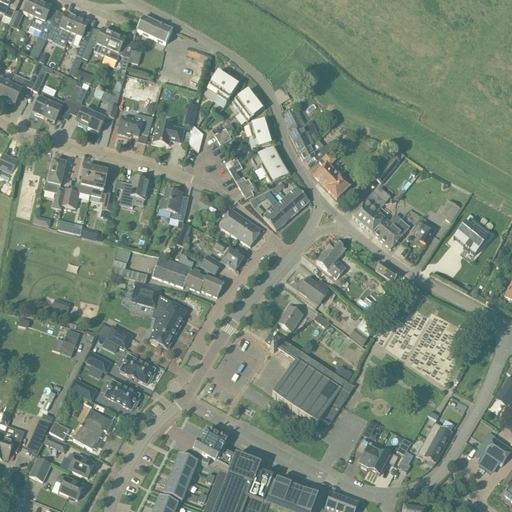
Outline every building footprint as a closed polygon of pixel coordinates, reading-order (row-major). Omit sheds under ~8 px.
[(0,0),(0,15),(4,17),(3,18),(11,21),(12,20),(20,1),(16,0),(0,0)] [(34,20),(40,5),(29,0),(28,0),(22,15),(34,20)] [(20,1),(12,20),(11,21),(8,27),(17,31),(23,17),(15,13),(16,11),(20,1)] [(44,26),(51,9),(40,5),(34,20),(30,29),(40,34),(44,26)] [(67,43),(77,20),(66,16),(59,31),(52,27),(51,29),(46,40),(52,43),(54,38),(67,43)] [(136,33),(137,34),(165,46),(172,32),(143,18),(136,33)] [(88,25),(77,20),(67,43),(73,46),(73,45),(78,47),(88,25)] [(40,34),(38,38),(46,41),(46,40),(51,29),(44,26),(40,34)] [(104,58),(113,36),(102,32),(93,53),(104,58)] [(113,36),(104,58),(117,63),(119,57),(123,58),(130,44),(124,42),(125,41),(113,36)] [(76,58),(81,60),(87,47),(82,45),(76,58)] [(35,46),(30,59),(37,62),(42,49),(35,46)] [(92,49),(87,47),(81,60),(87,62),(92,49)] [(202,53),(198,61),(207,65),(211,57),(202,53)] [(38,63),(43,66),(46,59),(40,57),(38,63)] [(129,60),(123,58),(120,72),(121,72),(125,73),(126,73),(129,60)] [(37,64),(31,76),(37,80),(38,79),(43,67),(37,64)] [(77,71),(74,79),(81,82),(83,77),(82,73),(77,71)] [(38,79),(37,80),(32,92),(37,94),(43,82),(46,75),(41,72),(38,80),(38,79)] [(206,90),(217,97),(229,78),(219,72),(206,90)] [(0,99),(3,101),(14,77),(13,76),(5,76),(4,78),(0,76),(0,99)] [(15,77),(14,77),(3,101),(14,107),(19,97),(21,92),(10,86),(15,77)] [(229,78),(217,97),(227,104),(239,85),(229,78)] [(282,88),(287,95),(296,89),(292,82),(282,88)] [(36,106),(32,115),(43,120),(52,99),(55,93),(45,88),(42,94),(36,106)] [(81,90),(75,103),(81,106),(87,93),(81,90)] [(231,104),(239,114),(257,101),(249,91),(231,104)] [(52,99),(43,120),(54,125),(58,118),(67,122),(75,104),(65,100),(63,104),(52,99)] [(257,101),(239,114),(247,124),(264,110),(257,101)] [(195,115),(197,108),(188,106),(187,113),(195,115)] [(118,109),(108,107),(105,119),(114,122),(118,109)] [(87,130),(95,112),(90,109),(88,113),(83,111),(76,125),(87,130)] [(289,137),(299,156),(301,154),(301,153),(311,149),(314,148),(318,143),(320,141),(311,123),(304,127),(296,111),(284,116),(293,135),(289,137)] [(101,115),(95,112),(87,130),(98,136),(105,121),(99,118),(101,115)] [(152,121),(135,116),(133,122),(121,119),(117,136),(130,140),(131,138),(138,140),(139,136),(148,139),(152,121)] [(248,141),(269,134),(266,122),(244,129),(248,141)] [(173,128),(157,124),(152,144),(168,148),(169,143),(181,146),(184,131),(173,129),(173,128)] [(193,128),(191,134),(201,143),(203,137),(193,128)] [(214,137),(217,142),(228,136),(225,131),(214,137)] [(190,140),(200,148),(201,143),(191,134),(190,140)] [(273,146),(269,134),(248,141),(252,152),(273,146)] [(228,136),(217,142),(220,148),(231,141),(228,136)] [(200,148),(190,140),(188,146),(192,149),(198,155),(200,148)] [(340,144),(337,140),(333,143),(323,149),(318,143),(314,148),(311,149),(301,153),(301,154),(299,156),(303,165),(314,160),(317,163),(340,144)] [(250,163),(256,172),(260,170),(268,165),(279,159),(274,150),(255,161),(250,163)] [(404,158),(397,152),(373,181),(380,187),(404,158)] [(335,162),(329,155),(322,161),(322,160),(318,163),(322,168),(313,177),(336,202),(349,190),(329,168),(335,162)] [(265,178),(284,167),(279,159),(260,170),(265,178)] [(225,167),(228,172),(239,165),(236,160),(225,167)] [(14,168),(0,162),(0,171),(10,176),(14,168)] [(52,210),(60,212),(65,192),(60,191),(63,175),(66,166),(53,163),(48,185),(46,184),(43,193),(56,196),(52,210)] [(228,172),(235,184),(240,181),(236,174),(242,171),(239,165),(228,172)] [(290,176),(284,167),(265,178),(270,187),(290,176)] [(75,185),(73,194),(78,195),(89,198),(90,195),(95,170),(85,168),(82,177),(80,187),(75,185)] [(90,195),(89,198),(100,200),(100,204),(103,205),(105,197),(105,196),(102,195),(103,192),(105,183),(108,173),(95,170),(90,195)] [(149,183),(135,180),(133,187),(124,185),(119,207),(132,210),(135,198),(145,201),(149,183)] [(240,193),(251,187),(248,182),(245,183),(243,180),(240,182),(240,181),(235,184),(240,193)] [(251,187),(240,193),(245,202),(253,197),(252,194),(254,193),(251,187)] [(296,189),(285,200),(298,213),(309,203),(296,189)] [(177,230),(181,231),(183,226),(187,206),(180,204),(182,195),(166,191),(163,200),(161,200),(159,211),(170,214),(169,221),(179,223),(177,230)] [(65,192),(60,212),(61,213),(62,208),(74,212),(78,195),(65,192)] [(401,193),(395,200),(398,202),(403,195),(401,193)] [(371,236),(384,220),(377,214),(383,207),(381,205),(382,204),(372,195),(352,219),(371,236)] [(102,212),(100,219),(108,221),(110,214),(111,215),(114,199),(105,197),(103,205),(102,212)] [(274,210),(287,223),(298,213),(285,200),(274,210)] [(460,210),(448,203),(439,218),(450,225),(460,210)] [(275,233),(287,223),(274,210),(263,220),(275,233)] [(261,232),(230,211),(218,229),(250,249),(261,232)] [(384,220),(371,236),(378,241),(385,233),(391,226),(394,229),(398,225),(397,224),(400,222),(400,221),(395,216),(389,224),(384,220)] [(203,217),(201,220),(202,223),(205,225),(208,224),(210,221),(209,218),(206,217),(203,217)] [(32,226),(40,228),(42,220),(34,218),(32,226)] [(470,220),(454,240),(474,257),(490,236),(470,220)] [(408,229),(400,222),(397,224),(398,225),(394,229),(391,226),(385,233),(378,241),(390,251),(408,229)] [(59,223),(57,233),(74,237),(76,227),(59,223)] [(432,238),(436,231),(424,224),(420,230),(426,234),(432,238)] [(187,241),(193,228),(187,225),(180,238),(187,241)] [(82,231),(80,239),(103,245),(105,237),(82,231)] [(449,241),(444,238),(438,248),(443,251),(449,241)] [(345,252),(335,243),(316,264),(336,282),(345,271),(336,263),(345,252)] [(229,251),(217,244),(213,251),(221,256),(222,255),(225,257),(220,264),(235,273),(244,259),(230,250),(229,251)] [(118,248),(112,277),(146,284),(148,276),(127,272),(132,251),(118,248)] [(158,259),(152,279),(183,290),(184,288),(199,295),(200,292),(214,299),(217,300),(224,284),(221,282),(215,279),(207,275),(207,276),(206,277),(191,270),(191,271),(175,265),(158,259)] [(217,265),(208,259),(202,270),(208,274),(214,278),(221,268),(217,265)] [(399,277),(381,264),(375,273),(394,285),(399,277)] [(316,287),(308,281),(298,293),(307,299),(308,298),(319,306),(327,295),(325,294),(329,289),(320,283),(316,287)] [(162,292),(136,285),(131,304),(156,310),(157,306),(166,311),(159,324),(157,323),(155,322),(153,331),(154,332),(148,343),(157,348),(158,346),(167,351),(184,321),(182,320),(187,312),(171,303),(171,304),(161,299),(160,298),(162,292)] [(465,287),(462,292),(467,295),(470,290),(465,287)] [(66,316),(69,308),(55,303),(52,311),(66,316)] [(302,318),(288,308),(277,325),(291,335),(302,318)] [(329,325),(318,316),(314,322),(325,330),(329,325)] [(375,328),(364,320),(349,339),(362,349),(369,340),(375,328)] [(131,338),(112,328),(106,341),(125,351),(131,338)] [(279,340),(271,335),(264,345),(264,346),(265,345),(271,349),(269,352),(273,355),(276,350),(295,363),(272,398),(297,415),(318,428),(321,422),(329,427),(353,389),(279,340)] [(87,336),(85,342),(92,345),(94,339),(87,336)] [(89,355),(84,365),(105,375),(110,366),(89,355)] [(147,386),(148,383),(150,384),(154,376),(152,375),(153,373),(154,372),(153,371),(128,359),(127,358),(127,359),(126,360),(122,358),(118,366),(122,368),(120,372),(120,373),(120,374),(121,374),(129,378),(128,379),(136,383),(137,382),(145,386),(146,387),(147,386)] [(511,366),(511,368),(506,376),(510,379),(497,397),(509,405),(511,400),(511,366)] [(334,375),(340,380),(345,372),(339,368),(334,375)] [(463,375),(457,372),(452,381),(458,384),(463,375)] [(91,403),(96,394),(74,383),(69,392),(91,403)] [(137,401),(138,398),(139,397),(138,397),(137,397),(116,386),(113,384),(112,384),(111,385),(112,385),(111,386),(107,384),(103,392),(107,394),(105,398),(104,399),(105,399),(130,412),(131,412),(131,411),(133,409),(135,410),(139,402),(137,401)] [(57,414),(64,397),(60,395),(52,411),(57,414)] [(84,422),(73,442),(83,448),(92,453),(103,433),(106,435),(112,425),(90,412),(84,422)] [(436,421),(438,419),(429,414),(427,418),(435,423),(436,421)] [(11,417),(4,415),(0,425),(0,426),(7,429),(11,417)] [(369,423),(366,430),(373,433),(377,426),(369,423)] [(49,435),(63,443),(68,432),(55,425),(49,435)] [(425,441),(426,441),(443,451),(452,435),(434,426),(425,441)] [(4,434),(0,446),(0,461),(1,462),(2,460),(7,462),(12,449),(17,451),(23,435),(7,429),(5,435),(4,434)] [(203,511),(312,511),(317,498),(276,482),(275,485),(271,484),(272,480),(262,476),(261,477),(257,476),(261,466),(235,456),(234,458),(222,451),(226,443),(206,432),(201,442),(203,443),(201,445),(198,444),(195,449),(193,452),(193,453),(210,462),(209,465),(203,463),(201,467),(219,474),(203,511)] [(66,449),(47,439),(44,445),(63,455),(66,449)] [(403,441),(396,454),(404,458),(411,445),(403,441)] [(426,441),(425,441),(417,457),(435,467),(443,451),(426,441)] [(485,455),(477,466),(491,475),(497,466),(501,469),(502,466),(503,466),(511,453),(493,441),(484,454),(485,455)] [(363,442),(357,452),(365,456),(359,467),(361,469),(361,470),(366,472),(367,471),(369,472),(369,473),(380,451),(363,442)] [(394,469),(398,460),(380,451),(369,473),(379,478),(386,465),(394,469)] [(91,473),(94,466),(85,462),(70,455),(66,462),(71,465),(68,472),(78,477),(87,481),(90,481),(92,480),(93,477),(93,475),(91,473)] [(178,457),(174,467),(193,474),(197,464),(178,457)] [(51,467),(37,460),(28,478),(43,485),(51,467)] [(174,467),(171,477),(189,484),(193,474),(174,467)] [(398,471),(406,476),(409,471),(400,467),(398,471)] [(83,488),(59,477),(56,484),(61,486),(58,494),(68,499),(69,501),(70,502),(71,503),(73,503),(75,502),(77,503),(83,488)] [(171,477),(167,487),(186,494),(189,484),(171,477)] [(167,487),(163,497),(182,504),(186,494),(167,487)] [(323,511),(334,511),(340,498),(330,495),(323,511)] [(334,511),(344,511),(349,502),(340,498),(334,511)] [(155,509),(162,511),(175,511),(178,506),(159,499),(155,509)] [(344,511),(355,511),(358,505),(349,502),(344,511)]
